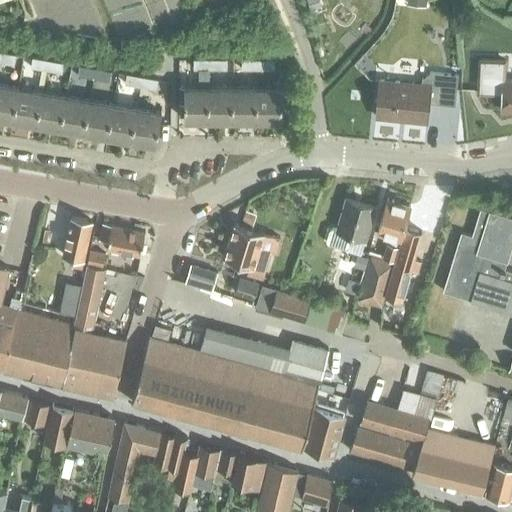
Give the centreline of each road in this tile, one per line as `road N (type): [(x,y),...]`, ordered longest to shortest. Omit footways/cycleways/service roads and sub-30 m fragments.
road 1 (residential): [(491,511),(121,407)]
road 2 (residential): [(0,142),(168,172),(174,150),(185,145),(262,145),(275,163)]
road 3 (tertiary): [(275,163),(323,154),(442,163),(511,154)]
road 4 (residential): [(121,407),(170,212)]
road 5 (tertiary): [(0,181),(170,212)]
road 6 (residential): [(121,407),(0,375)]
